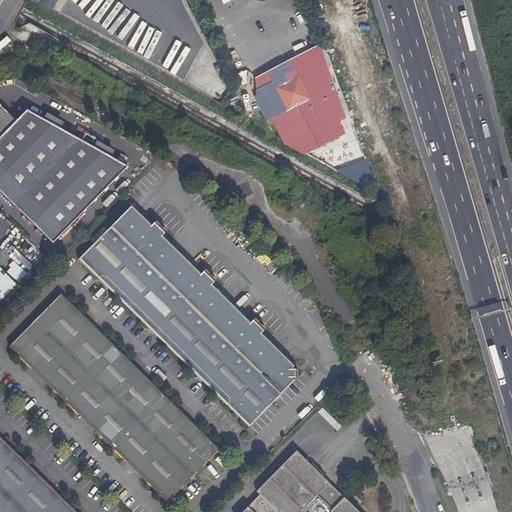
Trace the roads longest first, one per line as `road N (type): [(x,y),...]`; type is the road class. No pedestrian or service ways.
road 1 (unknown): [(0,53),(230,174),(311,256),(364,355)]
road 2 (motorway): [(399,0),(511,380)]
road 3 (motorway): [(511,246),(441,0)]
road 4 (unclassified): [(430,511),(364,355)]
